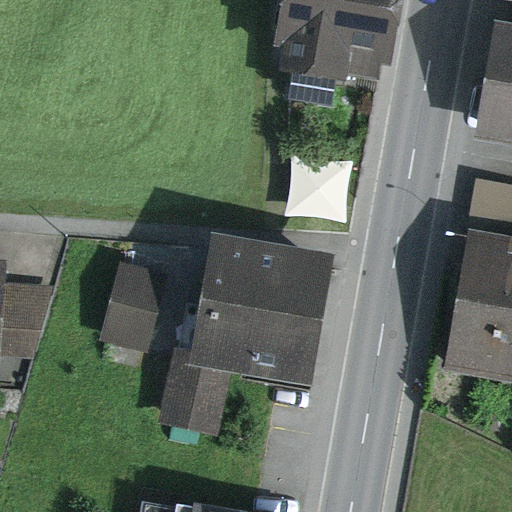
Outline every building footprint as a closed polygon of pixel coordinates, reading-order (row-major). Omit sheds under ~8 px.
[(293,0),(284,64),(368,77),(371,58),(380,59),(388,0),(293,0)] [(511,12),(510,13),(494,111),(511,113),(511,12)] [(175,249),(131,241),(114,334),(158,342),(175,249)] [(511,246),(480,241),(456,366),(511,375),(511,246)] [(318,273),(218,255),(197,367),(178,363),(167,419),(213,428),(224,366),(299,380),(318,273)]
